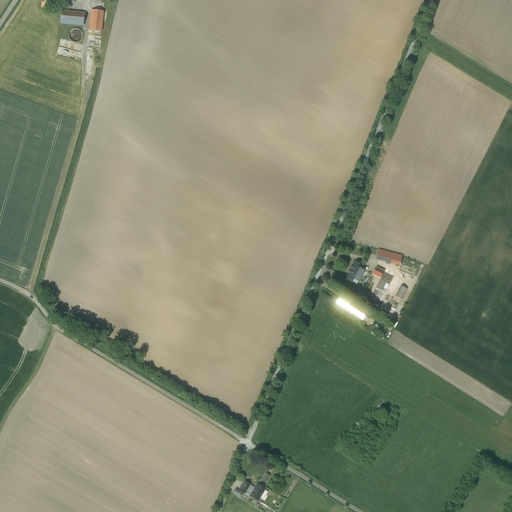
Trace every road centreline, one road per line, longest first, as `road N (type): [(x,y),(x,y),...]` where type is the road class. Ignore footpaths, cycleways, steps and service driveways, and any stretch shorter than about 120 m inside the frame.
road 1 (unclassified): [(248,439),(431,0)]
road 2 (unclassified): [(248,439),(56,326),(28,292),(0,277)]
road 3 (unclassified): [(367,511),(248,439)]
